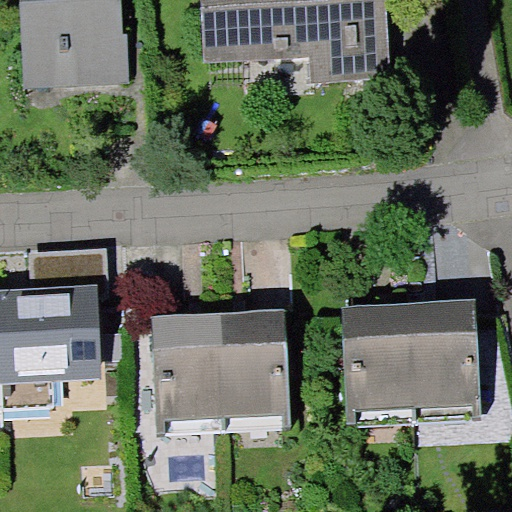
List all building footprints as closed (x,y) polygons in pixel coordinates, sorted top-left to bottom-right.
[(125,0),(24,0),(26,85),(127,83),(125,0)] [(208,0),(210,56),(317,52),(318,81),(388,78),(384,0),(208,0)] [(97,285),(0,289),(0,383),(101,379),(97,285)] [(475,299),(412,303),(417,407),(480,403),(475,299)] [(412,303),(344,306),(350,410),(417,407),(412,303)] [(284,313),(222,316),(226,419),(289,416),(284,313)] [(222,316),(154,319),(158,422),(226,419),(222,316)]
